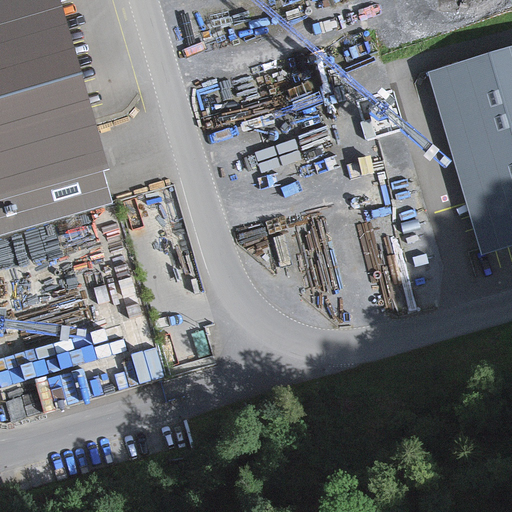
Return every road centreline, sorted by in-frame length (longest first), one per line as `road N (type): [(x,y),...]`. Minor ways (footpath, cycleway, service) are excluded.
road 1 (tertiary): [(142,0),(221,259),(254,316),(291,338),(345,345),(511,304)]
road 2 (unknown): [(270,328),(255,359),(224,381),(0,443)]
